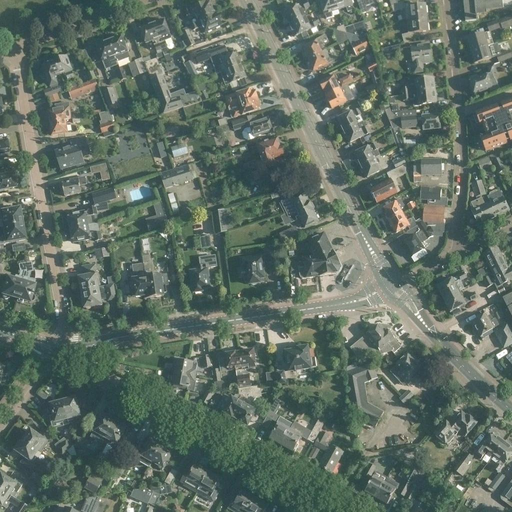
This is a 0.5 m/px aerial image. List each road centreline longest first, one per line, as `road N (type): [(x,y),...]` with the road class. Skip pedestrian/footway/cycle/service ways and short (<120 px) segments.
road 1 (residential): [(337,511),(101,379),(90,345)]
road 2 (residential): [(56,346),(64,327),(14,46)]
road 3 (tertiary): [(361,233),(244,1)]
road 4 (secondary): [(339,304),(90,345)]
road 5 (residential): [(461,250),(464,169),(447,0)]
road 6 (residential): [(14,46),(139,0)]
